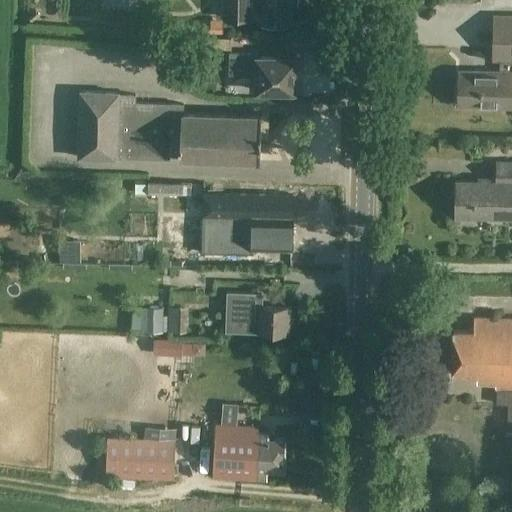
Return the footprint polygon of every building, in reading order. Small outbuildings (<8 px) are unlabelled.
[(262,24),(288,25),(289,4),(297,4),(296,0),(223,0),(223,18),(252,19),(252,15),(261,16),(261,23),(262,24)] [(511,16),(494,16),(493,60),(500,60),(500,72),(459,72),(458,106),(511,107),(511,73),(511,61),(511,60),(511,16)] [(209,25),(209,38),(231,38),(231,25),(209,25)] [(231,50),(231,38),(209,38),(209,49),(231,50)] [(295,91),(295,58),(252,57),(252,53),(230,53),(230,71),(251,72),(251,75),(257,75),(257,90),(295,91)] [(183,104),(135,102),(136,95),(119,94),(119,92),(81,91),(79,157),(116,158),(117,156),(260,162),(261,115),(183,113),(183,104)] [(511,163),(497,163),(497,180),(488,179),(488,183),(456,182),(456,217),(511,218),(511,163)] [(293,195),(203,193),(203,197),(149,196),(149,200),(131,200),(130,239),(148,239),(148,258),(255,260),(255,249),(292,250),(293,195)] [(92,264),(92,278),(115,278),(116,265),(92,264)] [(207,311),(227,311),(227,316),(213,316),(213,329),(258,331),(258,332),(289,333),(289,307),(259,306),(259,312),(240,311),(240,296),(208,295),(207,311)] [(145,306),(144,331),(162,332),(163,307),(145,306)] [(511,388),(511,318),(474,318),(473,331),(453,331),(452,376),(477,376),(476,383),(495,383),(495,389),(511,388)] [(284,471),(285,439),(268,438),(268,433),(258,433),(258,427),(215,425),(213,478),(267,480),(267,470),(284,471)] [(174,480),(175,439),(107,437),(106,477),(174,480)]
